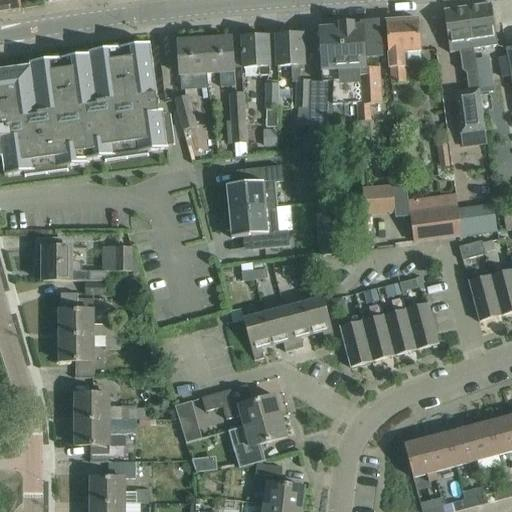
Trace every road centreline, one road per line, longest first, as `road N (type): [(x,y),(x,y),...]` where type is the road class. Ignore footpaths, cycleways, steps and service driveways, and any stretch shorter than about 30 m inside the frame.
road 1 (tertiary): [(0,35),(277,0)]
road 2 (residential): [(340,511),(351,446),(383,406),(511,355)]
road 3 (residential): [(36,511),(22,371),(0,299)]
